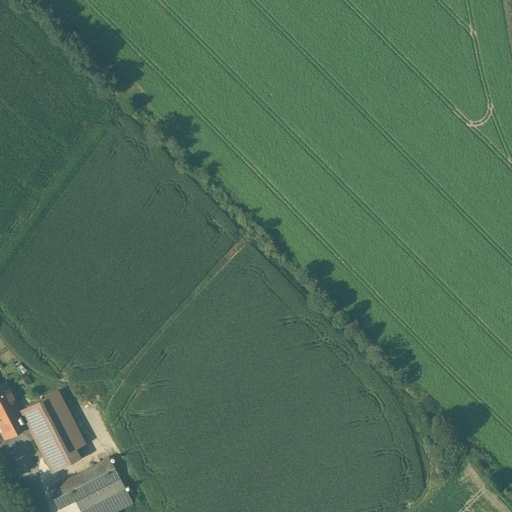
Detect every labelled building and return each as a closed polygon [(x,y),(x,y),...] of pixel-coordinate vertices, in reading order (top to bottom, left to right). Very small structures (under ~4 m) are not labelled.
[(0,430),(4,438),(28,425),(20,410),(6,382),(0,384),(0,430)] [(20,410),(28,425),(66,406),(58,390),(20,410)] [(66,406),(28,425),(52,471),(80,457),(75,447),(84,443),(66,406)] [(0,475),(9,471),(0,455),(0,454),(0,475)] [(109,457),(48,488),(58,508),(75,499),(119,477),(109,457)] [(83,511),(126,490),(119,477),(75,499),(81,511),(83,511)] [(126,490),(83,511),(113,511),(132,502),(126,490)]
